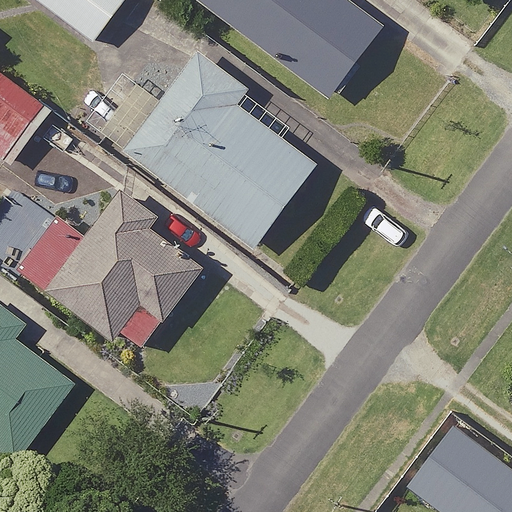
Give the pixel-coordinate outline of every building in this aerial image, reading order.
[(121,0),(39,0),(93,39),(121,0)] [(385,20),(357,0),(198,0),(330,95),(385,20)] [(246,85),(194,46),(120,146),(252,243),(315,159),(235,100),(246,85)] [(51,108),(0,68),(0,153),(10,161),(51,108)] [(155,212),(116,184),(41,285),(111,336),(137,300),(162,319),(203,264),(147,223),(155,212)] [(0,454),(5,458),(64,380),(5,336),(16,321),(0,309),(0,454)] [(511,511),(511,466),(450,420),(405,480),(446,511),(511,511)]
